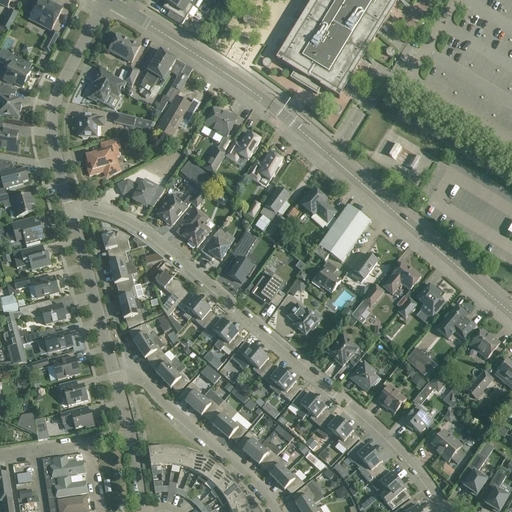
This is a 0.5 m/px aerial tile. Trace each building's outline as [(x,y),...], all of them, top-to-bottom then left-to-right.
[(0,0),(0,5),(7,9),(11,0),(0,0)] [(53,8),(39,0),(29,20),(51,31),(63,9),(55,5),(53,8)] [(181,0),(166,0),(165,2),(166,3),(163,8),(170,12),(167,17),(182,26),(185,21),(190,13),(193,7),(181,0)] [(318,0),(281,61),(277,59),(276,60),(294,72),(290,79),(303,87),(306,83),(318,90),(316,94),(317,95),(321,88),(339,99),(340,98),(337,96),(394,0),(318,0)] [(17,13),(12,10),(7,20),(2,29),(8,32),(17,13)] [(243,20),(243,21),(243,22),(244,23),(244,24),(245,24),(246,24),(246,25),(247,25),(248,25),(249,24),(250,24),(250,23),(251,23),(251,22),(252,21),(252,20),(252,19),(251,19),(251,18),(251,17),(250,17),(250,16),(249,16),(248,16),(247,16),(246,16),(245,16),(245,17),(244,17),(244,18),(243,18),(243,19),(243,20)] [(59,35),(53,32),(48,41),(43,50),(49,53),(59,35)] [(140,47),(118,35),(109,51),(132,64),(140,47)] [(386,52),(386,53),(386,54),(387,54),(387,55),(387,56),(388,56),(389,57),(390,57),(391,57),(392,57),(393,57),(393,56),(394,56),(394,55),(395,54),(395,53),(395,52),(395,51),(394,50),(394,49),(393,49),(392,49),(392,48),(391,48),(390,48),(389,48),(389,49),(388,49),(387,50),(387,51),(386,51),(386,52)] [(28,83),(30,81),(29,78),(28,77),(30,73),(24,70),(28,64),(1,50),(0,52),(0,57),(6,61),(4,66),(4,69),(8,71),(3,81),(12,85),(13,83),(22,88),(25,84),(26,84),(28,83)] [(172,88),(175,90),(180,92),(188,79),(180,75),(185,67),(175,61),(176,61),(161,51),(148,72),(150,73),(143,83),(144,84),(142,88),(143,88),(139,93),(146,99),(151,93),(150,92),(152,89),(153,89),(159,78),(164,81),(169,72),(179,77),(172,88)] [(262,63),(262,64),(262,65),(262,66),(263,66),(263,67),(264,67),(264,68),(265,68),(266,68),(267,68),(268,68),(269,67),(270,67),(270,66),(270,65),(271,65),(271,64),(271,63),(271,62),(270,62),(270,61),(270,60),(269,60),(268,60),(268,59),(267,59),(266,59),(265,59),(265,60),(264,60),(263,60),(263,61),(262,62),(262,63)] [(130,68),(124,83),(126,84),(132,87),(139,71),(130,68)] [(126,84),(124,83),(99,70),(94,80),(94,81),(95,82),(96,83),(88,99),(96,103),(97,101),(104,105),(110,94),(118,98),(126,84)] [(16,92),(0,86),(0,116),(19,119),(19,112),(21,113),(21,106),(18,106),(19,102),(21,103),(21,99),(15,99),(16,92)] [(175,90),(172,88),(171,87),(165,97),(164,96),(156,110),(161,113),(167,103),(175,90)] [(175,90),(167,103),(172,106),(157,132),(157,133),(167,138),(171,140),(182,121),(188,125),(195,113),(188,109),(191,105),(177,98),(177,97),(180,92),(175,90)] [(368,96),(368,97),(368,98),(369,99),(369,100),(370,100),(371,100),(371,101),(372,101),(373,101),(373,100),(374,100),(375,100),(375,99),(376,99),(376,98),(377,97),(377,96),(377,95),(376,95),(376,94),(376,93),(375,93),(375,92),(374,92),(373,92),(372,92),(371,92),(370,92),(370,93),(369,93),(369,94),(368,94),(368,95),(368,96)] [(332,110),(332,111),(333,112),(333,113),(334,113),(334,114),(335,114),(336,114),(337,114),(338,114),(339,114),(340,113),(340,112),(341,112),(341,111),(341,110),(341,109),(341,108),(340,108),(340,107),(339,107),(339,106),(338,106),(337,106),(336,106),(335,106),(334,106),(334,107),(333,107),(333,108),(332,109),(332,110)] [(228,116),(215,109),(205,128),(225,140),(237,120),(228,115),(228,116)] [(155,124),(116,115),(114,124),(134,128),(134,129),(142,131),(141,133),(142,136),(149,134),(155,124)] [(89,138),(97,138),(97,128),(104,128),(104,118),(97,118),(97,116),(79,116),(79,138),(80,138),(82,140),(87,140),(89,138)] [(3,122),(0,121),(0,149),(7,150),(7,152),(18,154),(19,143),(16,142),(18,133),(2,131),(3,122)] [(157,133),(155,136),(165,142),(167,138),(157,133)] [(260,141),(247,133),(240,145),(235,142),(225,157),(235,164),(240,157),(248,162),(252,154),(254,155),(257,149),(256,149),(260,141)] [(120,149),(117,140),(100,144),(103,153),(96,154),(96,153),(86,156),(87,161),(85,162),(89,177),(107,172),(109,178),(121,172),(119,168),(116,158),(119,157),(117,150),(120,149)] [(212,175),(225,153),(216,148),(203,169),(210,173),(212,175)] [(262,165),(257,162),(247,177),(257,184),(262,177),(270,182),(274,174),(276,175),(279,169),(278,169),(282,161),(270,154),(262,165)] [(11,163),(0,161),(0,173),(1,178),(3,186),(4,190),(23,185),(22,183),(28,181),(27,180),(28,180),(26,171),(16,174),(15,170),(13,171),(11,163)] [(161,211),(157,216),(167,224),(170,226),(171,227),(172,227),(173,226),(179,218),(187,209),(191,204),(197,209),(208,196),(207,195),(216,184),(193,164),(190,161),(180,173),(183,176),(201,191),(193,200),(189,197),(182,205),(173,197),(169,202),(167,205),(166,204),(160,210),(161,211)] [(136,204),(141,207),(142,206),(146,208),(155,192),(142,185),(140,188),(127,181),(117,186),(123,196),(129,193),(135,197),(133,201),(137,203),(136,204)] [(230,186),(227,191),(234,198),(238,190),(230,186)] [(290,197),(279,189),(260,214),(263,216),(255,227),(263,233),(271,222),(290,197)] [(311,219),(322,229),(336,213),(320,200),(322,197),(314,190),(307,198),(307,197),(300,205),(313,216),(311,219)] [(8,195),(0,197),(0,206),(4,205),(5,209),(13,207),(16,218),(37,213),(33,201),(31,201),(30,196),(9,201),(8,195)] [(262,206),(255,202),(246,215),(253,220),(262,206)] [(245,214),(239,207),(235,213),(240,219),(245,214)] [(371,223),(348,207),(314,254),(317,256),(325,262),(330,255),(342,264),(371,223)] [(295,211),(294,209),(287,218),(293,222),(299,214),(295,211)] [(206,219),(196,210),(182,226),(188,230),(182,237),(197,249),(211,232),(202,224),(206,219)] [(35,226),(33,219),(11,225),(16,242),(24,240),(25,244),(44,239),(41,230),(38,230),(37,226),(35,226)] [(229,238),(220,230),(201,252),(212,262),(212,261),(215,258),(221,262),(226,253),(229,248),(224,245),(229,239),(229,238)] [(109,257),(130,251),(127,242),(130,238),(122,233),(121,233),(120,233),(119,233),(118,233),(118,234),(117,234),(116,236),(116,238),(115,238),(114,237),(102,240),(105,252),(107,251),(109,257)] [(256,240),(245,233),(231,256),(232,256),(234,257),(239,260),(231,272),(229,276),(239,283),(241,284),(246,276),(247,277),(248,277),(248,278),(255,268),(254,268),(252,267),(243,261),(256,240)] [(33,248),(13,254),(16,265),(29,261),(32,272),(42,269),(51,267),(48,255),(45,256),(42,246),(33,248)] [(126,271),(135,269),(133,263),(128,264),(125,253),(130,252),(130,251),(109,257),(109,258),(110,264),(109,265),(112,275),(126,271)] [(162,259),(157,255),(145,258),(146,266),(153,264),(161,262),(161,260),(162,259)] [(354,273),(364,281),(378,262),(367,255),(354,273)] [(296,268),(301,272),(305,266),(300,262),(296,268)] [(323,268),(325,270),(318,279),(317,278),(313,284),(320,289),(321,287),(332,295),(337,288),(338,286),(341,282),(333,276),(334,275),(330,273),(334,268),(326,263),(323,268)] [(411,273),(402,265),(392,277),(383,288),(392,295),(398,288),(400,290),(403,286),(409,292),(421,278),(412,271),(411,273)] [(118,292),(134,288),(134,285),(131,276),(137,275),(135,269),(126,271),(112,275),(114,285),(116,285),(118,292)] [(168,318),(188,294),(182,289),(182,287),(181,285),(180,283),(178,282),(176,282),(174,282),(159,270),(152,278),(154,286),(156,284),(172,297),(162,309),(168,318)] [(306,276),(301,272),(297,278),(303,281),(306,276)] [(285,284),(275,277),(263,294),(256,288),(251,295),(263,304),(266,300),(270,303),(270,304),(276,308),(285,296),(279,292),(285,284)] [(8,290),(12,288),(13,288),(15,296),(19,295),(18,291),(30,288),(27,279),(6,284),(8,290)] [(58,294),(55,279),(47,281),(47,280),(33,283),(37,299),(58,294)] [(303,282),(299,279),(293,288),(289,293),(294,297),(297,292),(304,292),(304,291),(306,291),(306,286),(304,286),(304,285),(304,284),(303,282)] [(134,288),(118,292),(120,299),(118,299),(121,310),(123,309),(135,306),(134,300),(137,300),(137,298),(144,297),(141,286),(134,288)] [(437,292),(430,286),(417,301),(424,307),(421,310),(432,319),(445,304),(434,295),(437,292)] [(307,291),(313,295),(316,291),(310,287),(307,291)] [(363,302),(351,316),(357,321),(362,325),(365,321),(370,315),(365,311),(369,307),(371,308),(383,293),(376,287),(363,302)] [(315,296),(321,301),(324,296),(318,292),(315,296)] [(188,294),(168,318),(168,319),(177,307),(185,314),(183,317),(188,322),(193,316),(203,304),(195,297),(194,299),(188,294)] [(19,314),(15,296),(0,299),(0,311),(3,311),(4,317),(19,314)] [(416,306),(410,300),(395,318),(399,313),(405,319),(416,306)] [(53,308),(51,301),(19,310),(21,317),(35,319),(35,317),(42,315),(45,326),(66,321),(63,310),(60,311),(59,306),(53,308)] [(203,304),(193,316),(198,319),(195,322),(205,330),(215,317),(210,313),(211,311),(203,304)] [(135,306),(123,309),(121,310),(124,320),(125,320),(128,330),(137,326),(144,323),(140,310),(141,310),(140,305),(135,306)] [(305,311),(297,305),(287,317),(295,324),(296,323),(299,326),(297,329),(305,336),(309,331),(313,332),(316,328),(315,325),(319,320),(307,310),(305,311)] [(467,317),(456,307),(437,330),(448,340),(455,332),(466,342),(477,328),(466,319),(467,317)] [(347,320),(352,313),(346,308),(341,315),(347,320)] [(16,322),(20,316),(19,314),(4,317),(7,328),(8,333),(5,334),(3,336),(5,342),(7,343),(11,342),(12,347),(8,348),(13,366),(26,364),(16,325),(16,322)] [(163,317),(158,321),(162,326),(167,323),(163,317)] [(230,328),(222,321),(221,322),(215,317),(205,330),(214,338),(216,335),(221,339),(229,329),(230,328)] [(346,323),(350,326),(354,326),(357,323),(351,318),(346,323)] [(139,351),(140,350),(158,339),(154,333),(151,335),(144,325),(132,331),(129,332),(134,341),(133,342),(139,351)] [(220,352),(224,347),(232,354),(237,348),(243,341),(237,336),(238,335),(230,328),(229,329),(221,339),(214,347),(220,352)] [(44,332),(25,337),(20,339),(23,346),(27,345),(43,341),(46,340),(45,338),(44,332)] [(46,340),(43,341),(47,355),(73,348),(69,332),(45,338),(46,340)] [(491,340),(482,332),(470,346),(487,360),(500,344),(493,338),(491,340)] [(173,333),(168,336),(171,342),(177,338),(173,333)] [(358,349),(343,336),(328,355),(343,368),(358,349)] [(382,342),(388,347),(391,344),(385,338),(382,342)] [(158,339),(140,350),(139,351),(145,360),(146,359),(151,366),(164,356),(157,345),(154,348),(151,343),(158,339)] [(182,345),(188,349),(192,344),(187,339),(182,345)] [(259,354),(260,353),(252,346),(251,348),(245,343),(239,350),(234,355),(230,360),(231,361),(231,360),(240,367),(239,368),(244,372),(251,364),(259,354)] [(208,354),(203,359),(210,365),(215,359),(209,353),(208,354)] [(259,354),(251,364),(255,368),(253,371),(262,379),(273,366),(267,361),(268,360),(260,353),(259,354)] [(202,361),(193,354),(189,357),(198,365),(202,361)] [(423,354),(412,367),(418,372),(429,360),(423,354)] [(151,366),(157,373),(156,374),(163,382),(174,371),(181,365),(175,359),(171,363),(164,356),(151,366)] [(80,375),(76,358),(53,364),(57,381),(80,375)] [(49,368),(47,360),(27,366),(28,374),(49,368)] [(511,364),(508,361),(494,376),(511,391),(511,364)] [(376,373),(364,363),(351,378),(357,384),(358,383),(361,385),(360,387),(367,393),(372,387),(373,388),(380,380),(374,375),(376,373)] [(163,382),(171,389),(172,388),(178,394),(189,382),(181,374),(186,369),(181,365),(174,371),(163,382)] [(288,376),(280,369),(278,371),(273,366),(262,379),(271,386),(269,389),(274,393),(278,388),(287,378),(288,376)] [(213,370),(206,378),(214,386),(222,377),(217,373),(213,370)] [(484,372),(467,392),(476,400),(480,397),(494,380),(484,372)] [(279,397),(281,395),(290,402),(294,397),(301,390),(295,385),(296,383),(288,376),(287,378),(278,388),(274,393),(279,397)] [(427,384),(419,376),(413,383),(421,390),(427,384)] [(442,381),(436,376),(429,385),(429,384),(420,394),(427,400),(434,391),(438,395),(447,385),(442,381)] [(81,387),(78,388),(76,382),(66,384),(59,386),(62,401),(66,400),(68,407),(78,405),(87,402),(87,399),(88,399),(87,393),(85,394),(85,391),(83,386),(81,387)] [(193,410),(203,399),(199,395),(201,392),(191,384),(180,396),(186,402),(185,403),(193,410)] [(406,401),(390,387),(377,402),(384,408),(385,407),(394,414),(406,401)] [(236,388),(231,394),(244,405),(246,403),(249,400),(249,399),(236,388)] [(208,420),(219,408),(224,402),(210,391),(203,399),(193,410),(201,417),(203,416),(208,420)] [(317,403),(318,402),(310,395),(309,396),(303,391),(296,399),(292,404),(300,411),(297,415),(303,420),(308,413),(316,404),(317,403)] [(237,414),(224,402),(219,408),(208,420),(214,425),(213,426),(221,433),(230,422),(237,414)] [(303,420),(308,413),(313,417),(310,420),(320,428),(330,415),(325,410),(326,409),(318,402),(317,403),(316,404),(308,413),(303,420)] [(423,411),(418,406),(403,424),(408,428),(410,426),(420,435),(426,428),(427,430),(429,428),(433,424),(433,423),(421,413),(423,411)] [(89,413),(88,407),(87,408),(78,410),(60,415),(60,416),(63,425),(73,423),(76,430),(78,430),(85,428),(86,430),(94,427),(92,418),(90,413),(89,413)] [(273,409),(268,415),(275,420),(280,414),(273,409)] [(458,420),(449,413),(444,419),(448,422),(452,422),(455,425),(459,421),(458,420)] [(221,433),(229,440),(230,439),(236,444),(247,431),(237,423),(239,421),(235,417),(238,414),(237,414),(230,422),(221,433)] [(34,415),(21,416),(16,427),(37,437),(37,436),(35,422),(34,415)] [(336,436),(339,432),(344,426),(345,425),(337,418),(336,420),(330,415),(320,428),(329,436),(331,433),(336,436)] [(288,423),(281,417),(277,422),(284,428),(288,423)] [(38,442),(49,440),(44,419),(35,422),(37,436),(37,437),(38,442)] [(336,436),(340,440),(338,443),(347,451),(353,446),(359,439),(352,433),(353,432),(345,425),(344,426),(339,432),(336,436)] [(504,437),(507,430),(502,427),(498,434),(504,437)] [(462,447),(444,432),(432,445),(442,454),(440,456),(448,463),(451,460),(457,465),(465,456),(459,450),(462,447)] [(265,442),(260,448),(256,444),(258,441),(249,433),(238,446),(244,451),(243,452),(251,459),(260,448),(265,442)] [(318,446),(310,439),(305,445),(313,452),(318,446)] [(355,465),(359,469),(375,455),(368,447),(367,448),(361,441),(347,455),(348,459),(352,464),(355,465)] [(265,442),(260,448),(251,459),(259,466),(260,465),(266,469),(277,457),(281,452),(271,444),(269,446),(265,442)] [(304,446),(299,450),(304,455),(309,451),(304,446)] [(161,472),(161,466),(161,448),(158,448),(148,449),(151,467),(156,466),(157,472),(161,472)] [(161,466),(171,467),(173,449),(164,448),(161,448),(161,466)] [(171,467),(181,468),(185,451),(182,450),(173,449),(171,467)] [(181,468),(190,471),(197,455),(188,452),(185,451),(181,468)] [(331,457),(324,451),(318,457),(331,468),(336,462),(330,458),(331,457)] [(310,454),(305,459),(314,467),(319,462),(310,454)] [(197,455),(190,471),(199,476),(197,480),(208,461),(205,459),(197,455)] [(359,469),(357,470),(369,484),(373,481),(386,470),(381,464),(382,463),(375,455),(359,469)] [(486,461),(477,455),(460,482),(465,486),(464,487),(470,492),(469,493),(475,497),(476,495),(477,496),(487,481),(480,476),(482,474),(478,472),(486,461)] [(266,469),(271,474),(269,476),(277,483),(287,473),(283,469),(286,466),(277,457),(266,469)] [(85,475),(83,462),(68,465),(67,458),(53,460),(54,467),(50,467),(52,480),(85,475)] [(51,480),(48,461),(42,462),(44,470),(45,481),(51,480)] [(197,480),(205,485),(219,467),(211,462),(208,461),(197,480)] [(7,477),(6,467),(5,467),(7,478),(0,479),(0,501),(2,501),(3,511),(12,511),(11,500),(7,477)] [(226,473),(219,467),(205,485),(212,491),(215,488),(228,476),(226,473)] [(324,475),(330,480),(334,476),(328,470),(324,475)] [(377,493),(376,494),(380,498),(388,492),(397,483),(399,482),(392,474),(390,475),(386,470),(373,481),(369,484),(377,493)] [(506,477),(497,472),(481,500),(487,503),(486,505),(492,509),(492,510),(494,511),(499,511),(508,497),(501,493),(503,491),(499,489),(506,477)] [(291,477),(287,473),(277,483),(284,491),(285,490),(291,495),(298,489),(304,485),(294,474),(291,477)] [(346,473),(341,477),(344,481),(349,476),(346,473)] [(30,474),(17,476),(18,485),(32,483),(30,474)] [(215,488),(222,495),(236,485),(230,478),(228,476),(215,488)] [(86,482),(72,484),(71,478),(57,480),(58,486),(55,487),(56,500),(88,495),(86,482)] [(54,500),(51,480),(45,481),(48,501),(54,500)] [(323,499),(312,482),(293,497),(297,504),(295,504),(300,511),(303,511),(313,506),(323,499)] [(399,482),(397,483),(388,492),(380,498),(392,511),(397,508),(402,504),(410,498),(404,491),(406,490),(399,482)] [(169,487),(168,493),(174,495),(176,489),(177,484),(169,483),(169,487)] [(217,499),(222,507),(227,504),(243,495),(241,492),(236,485),(222,495),(217,499)] [(348,495),(343,487),(334,493),(339,501),(348,495)] [(359,492),(354,487),(349,491),(353,498),(354,497),(359,492)] [(186,499),(189,494),(183,491),(180,497),(186,499)] [(191,503),(195,498),(189,494),(186,499),(191,503)] [(227,504),(231,511),(233,511),(248,506),(244,498),(243,495),(227,504)] [(90,511),(88,497),(58,502),(59,511),(90,511)] [(200,503),(195,498),(191,503),(196,507),(200,503)] [(420,511),(418,507),(416,508),(412,500),(398,510),(399,511),(420,511)] [(200,511),(205,508),(200,503),(196,507),(200,511)]
